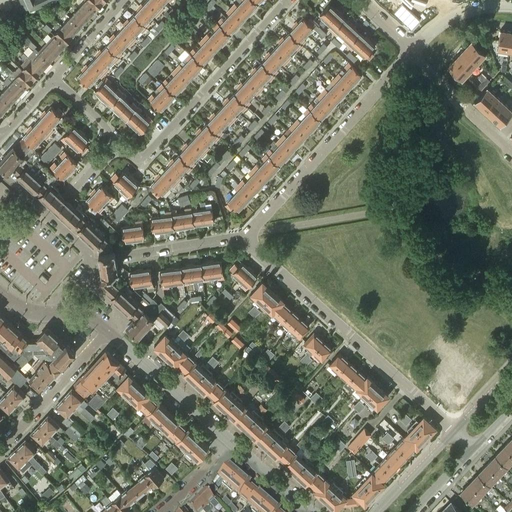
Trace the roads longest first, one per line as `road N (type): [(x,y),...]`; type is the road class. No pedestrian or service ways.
road 1 (residential): [(244,237),(453,430)]
road 2 (residential): [(406,51),(244,237)]
road 3 (residential): [(118,141),(136,158),(145,155),(286,0)]
road 4 (residential): [(229,442),(105,331)]
road 5 (residential): [(0,448),(105,331)]
road 6 (residential): [(89,256),(244,237)]
road 7 (residential): [(89,256),(0,172)]
road 8 (residential): [(406,51),(466,8),(511,5)]
